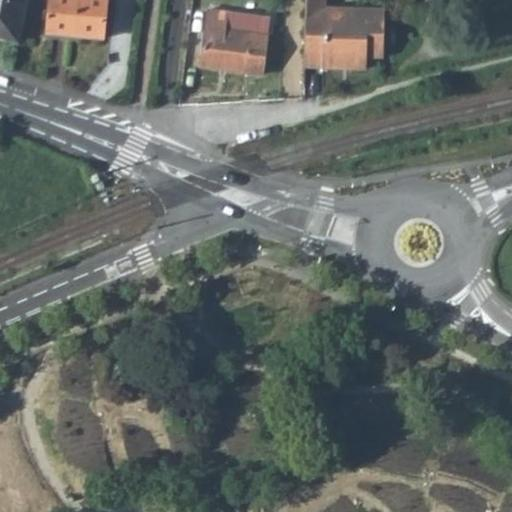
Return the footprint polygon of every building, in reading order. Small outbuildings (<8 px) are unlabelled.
[(24,0),(0,0),(0,35),(17,41),(24,0)] [(49,0),(47,33),(103,38),(105,0),(49,0)] [(306,0),(305,66),(365,68),(366,27),(339,26),(339,14),(339,0),(306,0)] [(201,66),(263,73),(269,20),(208,11),(201,66)] [(366,27),(361,14),(339,14),(339,26),(366,27)]
